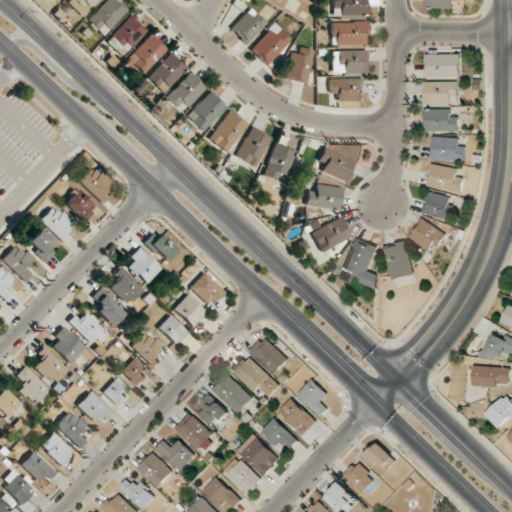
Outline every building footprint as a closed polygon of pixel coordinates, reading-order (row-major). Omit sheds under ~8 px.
[(66,0),(65,1),(81,17),(97,0),(66,0)] [(101,35),(125,10),(114,0),(104,0),(86,20),(101,35)] [(365,0),(331,0),(332,16),(366,15),(365,0)] [(460,0),(427,0),(427,8),(454,8),(454,0),(461,0),(460,0)] [(245,44),(265,23),(248,7),(229,29),(245,44)] [(145,30),(129,15),(109,35),(125,50),(145,30)] [(330,22),(331,45),(367,44),(366,21),(330,22)] [(290,39),(273,23),(249,49),(266,65),(290,39)] [(164,50),(148,34),(121,62),(132,72),(137,67),(142,72),(164,50)] [(290,52),(283,78),(305,83),(313,50),(299,47),(297,54),(290,52)] [(330,51),(331,73),(366,72),(365,50),(330,51)] [(186,68),(169,52),(146,77),(162,93),(186,68)] [(426,55),(427,77),(461,76),(461,54),(426,55)] [(336,101),(362,101),(362,78),(328,79),(328,94),(336,94),(336,101)] [(424,104),(459,104),(459,82),(424,81),(424,104)] [(185,116),(201,131),(224,106),(208,91),(185,116)] [(452,109),(426,108),(425,131),(459,132),(459,116),(451,116),(452,109)] [(206,138),(224,152),(246,124),(228,110),(206,138)] [(234,156),(254,166),(269,137),(250,127),(234,156)] [(459,146),(460,137),(433,137),(432,160),(466,160),(467,146),(459,146)] [(293,149),(270,144),(264,176),(276,179),(277,174),(287,176),(293,149)] [(322,163),(319,172),(347,181),(354,158),(321,148),(316,161),(322,163)] [(462,191),(464,177),(457,177),(459,168),(431,164),(428,187),(462,191)] [(99,203),(107,195),(101,190),(108,183),(89,165),(75,180),(99,203)] [(313,191),(305,190),(305,207),(339,209),(340,186),(314,185),(313,191)] [(93,204),(73,190),(62,205),(81,220),(93,204)] [(447,218),(451,196),(428,192),(424,214),(447,218)] [(71,224),(51,205),(37,220),(62,243),(68,236),(64,231),(71,224)] [(319,251),(350,237),(341,217),(310,231),(319,251)] [(433,252),(446,233),(423,218),(410,237),(433,252)] [(49,240),(37,228),(24,242),(44,261),(52,253),(44,245),(49,240)] [(142,241),(167,264),(177,253),(153,230),(142,241)] [(344,271),(361,277),(360,283),(375,288),(379,275),(369,271),(377,245),(355,238),(344,271)] [(384,246),(393,280),(415,274),(406,240),(384,246)] [(30,275),(21,267),(30,259),(14,244),(0,258),(0,260),(23,282),(30,275)] [(126,266),(145,283),(160,268),(137,247),(128,257),(132,260),(126,266)] [(11,294),(2,286),(10,278),(0,268),(0,298),(4,302),(11,294)] [(127,305),(142,290),(118,268),(103,284),(127,305)] [(188,286),(205,306),(221,292),(204,272),(188,286)] [(94,310),(109,326),(122,314),(98,288),(90,296),(99,306),(94,310)] [(190,327),(204,312),(185,295),(171,309),(190,327)] [(501,322),(511,326),(511,305),(509,304),(501,322)] [(102,330),(84,312),(77,319),(73,314),(66,321),(89,343),(102,330)] [(185,331),(168,315),(156,328),(173,344),(185,331)] [(55,341),(50,347),(69,364),(84,347),(61,326),(51,337),(55,341)] [(160,362),(152,354),(160,346),(144,331),(129,347),(154,369),(160,362)] [(511,337),(508,335),(506,339),(492,332),(481,355),(495,363),(500,354),(511,359),(511,357),(511,337)] [(252,351),(275,373),(289,359),(266,336),(252,351)] [(32,366),(52,385),(66,369),(42,346),(35,354),(40,359),(32,366)] [(231,370),(255,392),(269,376),(245,354),(231,370)] [(120,371),(135,386),(148,373),(133,358),(120,371)] [(14,376),(22,383),(17,388),(36,406),(50,391),(23,366),(14,376)] [(473,386),(498,386),(498,381),(511,381),(511,367),(474,366),(473,386)] [(214,389),(237,413),(253,398),(230,374),(214,389)] [(129,395),(114,379),(101,391),(116,407),(129,395)] [(280,385),(273,379),(263,389),(269,396),(280,385)] [(329,409),(321,401),(328,394),(314,379),(298,393),(321,417),(329,409)] [(0,390),(0,410),(7,416),(20,403),(3,387),(0,390)] [(99,416),(104,421),(111,414),(89,391),(76,404),(93,422),(99,416)] [(511,395),(509,393),(486,414),(499,429),(511,416),(511,395)] [(197,411),(212,425),(218,418),(222,421),(230,412),(211,395),(197,411)] [(297,431),(303,424),(309,429),(317,421),(292,398),(278,413),(297,431)] [(77,433),(84,425),(68,410),(54,425),(78,448),(85,441),(77,433)] [(198,450),(213,434),(191,413),(176,429),(198,450)] [(286,452),(298,441),(275,417),(263,429),(286,452)] [(72,451),(52,432),(39,446),(59,465),(72,451)] [(264,475),(280,459),(254,434),(238,450),(264,475)] [(195,455),(179,439),(172,447),(165,440),(157,448),(181,470),(195,455)] [(394,457),(378,441),(364,455),(375,466),(379,462),(384,467),(394,457)] [(55,471),(30,452),(19,466),(38,480),(42,475),(49,480),(55,471)] [(158,486),(173,472),(155,452),(139,467),(158,486)] [(261,480),(243,459),(227,474),(246,494),(261,480)] [(363,493),(376,480),(357,461),(344,475),(363,493)] [(0,483),(21,503),(32,491),(10,470),(0,481),(0,483)] [(221,506),(227,501),(234,508),(242,500),(217,476),(204,490),(221,506)] [(120,487),(144,509),(157,496),(140,480),(135,485),(128,479),(120,487)] [(341,511),(342,511),(355,498),(338,482),(325,497),(341,511)] [(137,511),(119,492),(103,507),(107,511),(137,511)] [(0,495),(0,511),(11,511),(13,511),(6,504),(8,503),(0,495)] [(188,511),(218,511),(202,497),(188,511)] [(307,511),(331,511),(319,500),(307,511)]
